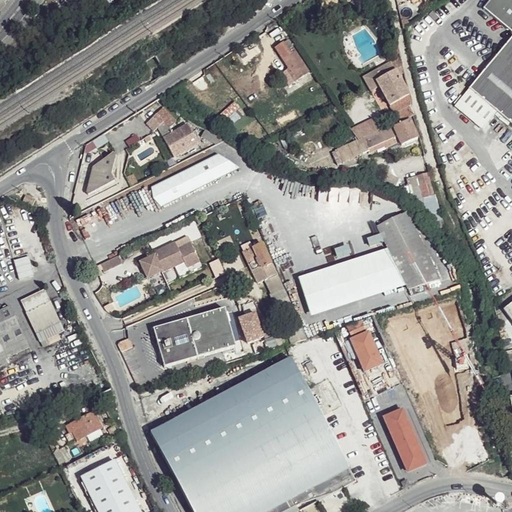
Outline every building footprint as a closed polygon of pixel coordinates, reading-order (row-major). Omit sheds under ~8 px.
[(511,0),(489,0),(481,9),(511,36),(468,89),(489,106),(496,112),(511,125),(511,0)] [(350,4),(347,7),(347,8),(361,11),(363,3),(353,1),(350,4)] [(284,45),(276,51),(283,61),(291,55),(284,45)] [(291,55),(283,61),(288,69),(289,70),(287,71),(295,81),(308,73),(295,53),(291,55)] [(389,62),(376,70),(379,75),(393,67),(389,62)] [(393,67),(379,75),(381,78),(394,70),(393,67)] [(288,69),(280,74),(281,75),(288,85),(295,81),(287,71),(289,70),(288,69)] [(376,70),(362,77),(365,83),(379,75),(376,70)] [(379,75),(365,83),(371,91),(377,88),(389,106),(398,101),(408,95),(394,70),(381,78),(379,75)] [(468,89),(453,106),(481,130),(496,112),(489,106),(468,89)] [(408,95),(398,101),(403,110),(408,107),(412,105),(408,95)] [(398,101),(389,106),(394,114),(398,113),(403,110),(398,101)] [(403,110),(398,113),(402,120),(413,114),(408,107),(403,110)] [(164,108),(147,124),(155,132),(158,129),(175,159),(199,145),(188,125),(173,134),(170,129),(177,122),(164,108)] [(373,120),(351,131),(357,141),(379,130),(373,120)] [(409,121),(393,128),(401,145),(416,138),(409,121)] [(357,141),(331,154),(337,166),(364,153),(361,149),(374,142),(373,140),(384,135),(382,130),(381,129),(379,130),(357,141)] [(205,132),(201,139),(215,145),(224,141),(205,132)] [(93,202),(138,184),(133,174),(126,177),(124,171),(120,173),(109,144),(87,153),(98,180),(85,185),(93,202)] [(374,148),(364,153),(368,163),(374,160),(373,157),(378,154),(374,148)] [(220,154),(152,189),(162,207),(239,167),(220,154)] [(426,175),(418,177),(424,199),(432,196),(426,175)] [(406,216),(377,230),(388,251),(407,287),(410,293),(440,282),(406,216)] [(152,255),(137,263),(145,278),(159,272),(160,274),(182,263),(185,269),(198,262),(189,244),(176,250),(173,244),(151,254),(152,255)] [(336,259),(350,254),(346,244),(332,249),(336,259)] [(261,246),(244,253),(255,280),(268,274),(275,270),(271,263),(270,264),(261,246)] [(373,298),(407,287),(388,251),(357,261),(373,298)] [(14,260),(20,279),(34,275),(29,256),(14,260)] [(117,256),(99,265),(102,272),(120,263),(117,256)] [(373,298),(357,261),(299,279),(311,318),(373,298)] [(275,270),(268,274),(294,332),(265,340),(268,349),(292,343),(293,344),(306,340),(275,270)] [(46,289),(20,301),(26,314),(52,302),(46,289)] [(511,303),(503,310),(511,321),(511,303)] [(9,306),(0,310),(0,362),(29,350),(9,306)] [(224,308),(153,330),(164,368),(235,346),(224,308)] [(251,316),(240,319),(247,342),(258,339),(256,330),(254,323),(251,316)] [(472,324),(445,337),(448,342),(450,346),(474,335),(472,324)] [(367,335),(351,343),(365,373),(381,365),(367,335)] [(433,342),(416,351),(419,358),(424,355),(437,348),(433,342)] [(437,348),(424,355),(438,382),(463,369),(450,346),(448,342),(437,348)] [(467,353),(469,369),(478,368),(477,353),(467,353)] [(288,355),(149,428),(193,511),(291,511),(354,479),(288,355)] [(426,464),(401,406),(380,416),(404,473),(426,464)] [(94,413),(67,427),(71,434),(74,433),(79,442),(103,428),(94,413)] [(66,448),(59,451),(63,457),(69,454),(66,448)] [(69,454),(63,457),(67,464),(73,461),(69,454)]
